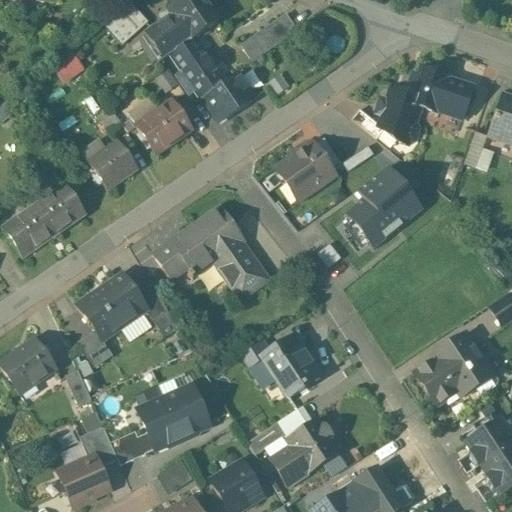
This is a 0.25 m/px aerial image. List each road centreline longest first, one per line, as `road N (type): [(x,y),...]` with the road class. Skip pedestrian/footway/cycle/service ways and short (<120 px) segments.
road 1 (residential): [(224,157),(475,511)]
road 2 (residential): [(224,157),(0,313)]
road 3 (residential): [(412,26),(224,157)]
